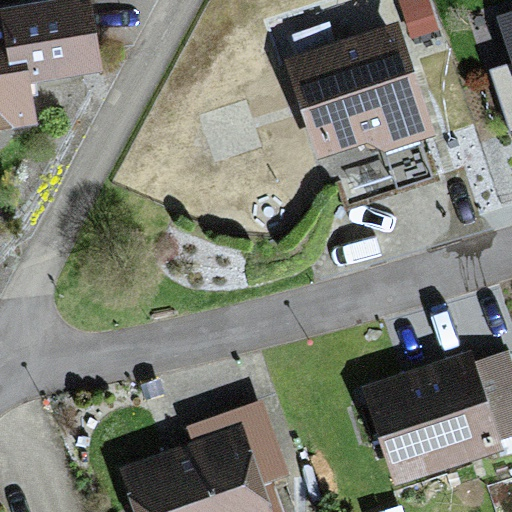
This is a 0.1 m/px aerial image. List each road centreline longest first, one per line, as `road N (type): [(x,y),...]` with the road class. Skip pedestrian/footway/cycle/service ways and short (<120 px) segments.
road 1 (residential): [(511,247),(378,290),(0,377)]
road 2 (residential): [(185,0),(0,337)]
